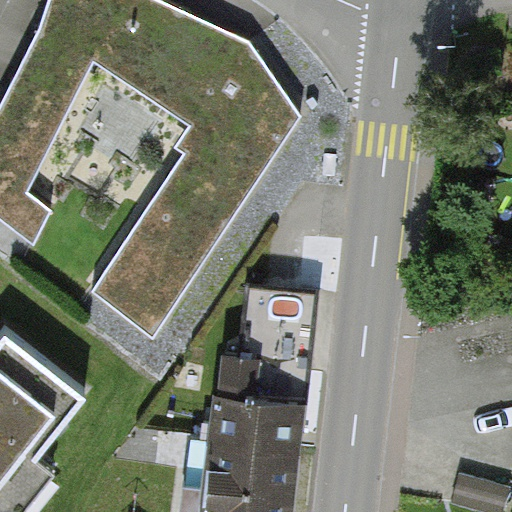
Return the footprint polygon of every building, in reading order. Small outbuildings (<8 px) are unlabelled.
[(94,287),(155,333),(250,191),(302,112),(252,39),(169,0),(48,0),(40,25),(0,103),(0,212),(35,241),(54,207),(28,186),(97,58),(191,122),(178,142),(189,151),(94,287)] [(316,370),(327,286),(261,277),(250,361),(316,370)] [(86,393),(5,330),(0,336),(0,511),(24,511),(58,469),(38,454),(86,393)] [(248,511),(305,511),(321,384),(227,372),(210,507),(248,511)] [(504,511),(511,485),(460,473),(453,500),(502,511),(504,511)]
